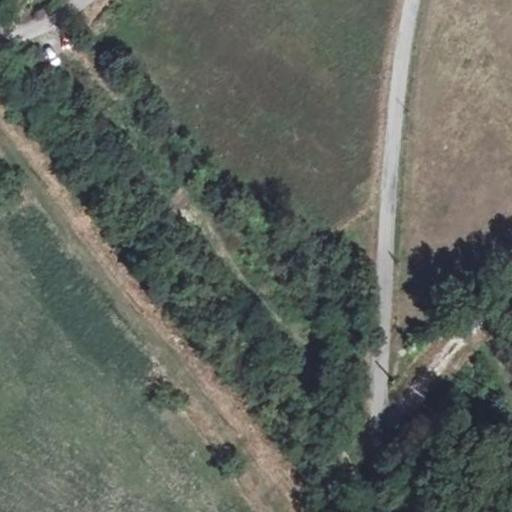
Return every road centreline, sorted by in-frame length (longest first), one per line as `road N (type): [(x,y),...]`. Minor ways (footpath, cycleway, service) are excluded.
road 1 (unclassified): [(413,0),(369,511)]
road 2 (track): [(379,427),(511,291)]
